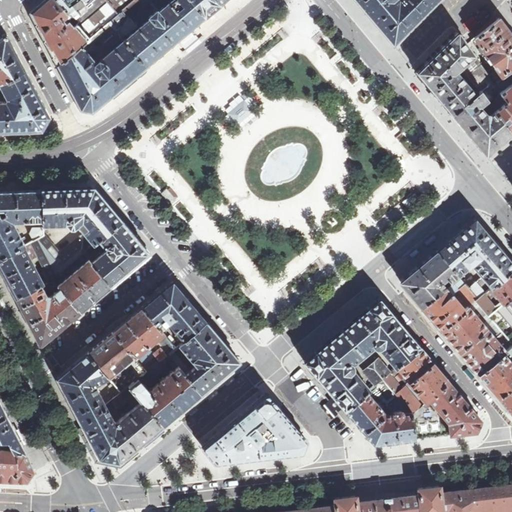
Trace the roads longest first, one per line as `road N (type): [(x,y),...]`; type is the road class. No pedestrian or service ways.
road 1 (unclassified): [(476,182),(324,0)]
road 2 (residential): [(335,470),(107,494)]
road 3 (residential): [(374,269),(505,431),(508,448)]
road 4 (residential): [(107,494),(267,364)]
road 5 (residential): [(24,376),(164,264),(165,247)]
road 6 (residential): [(508,448),(335,470)]
road 7 (residential): [(93,157),(9,5)]
road 8 (residential): [(165,247),(267,364)]
road 9 (residential): [(267,364),(374,269)]
road 10 (tertiary): [(24,376),(86,496)]
road 11 (unclassified): [(374,269),(476,182)]
road 12 (residential): [(267,364),(332,442),(335,470)]
